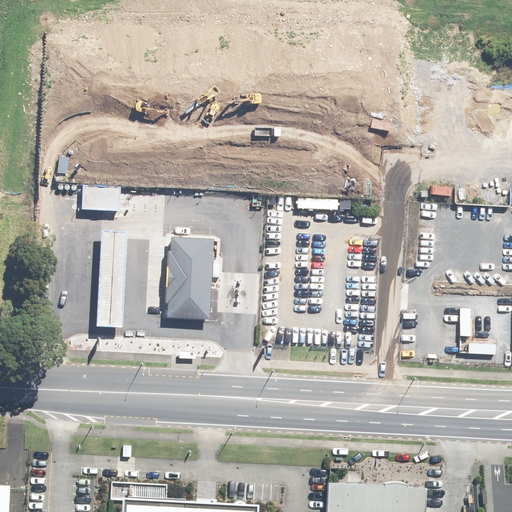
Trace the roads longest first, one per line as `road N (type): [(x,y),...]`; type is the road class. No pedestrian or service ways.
road 1 (primary): [(0,380),(511,411)]
road 2 (unknown): [(398,162),(433,139),(511,143)]
